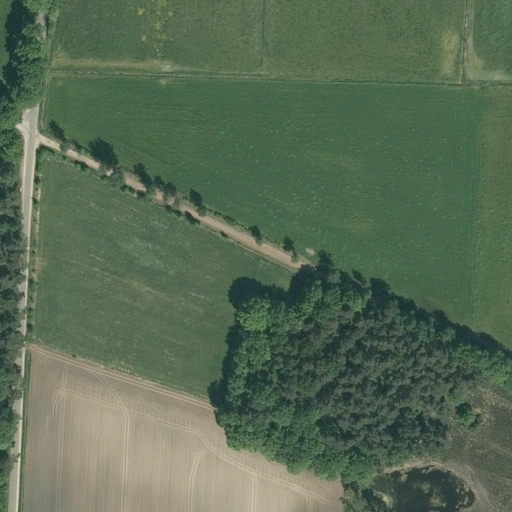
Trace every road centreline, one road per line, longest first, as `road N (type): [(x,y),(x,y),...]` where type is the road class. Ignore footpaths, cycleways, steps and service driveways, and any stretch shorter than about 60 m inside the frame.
road 1 (track): [(511,367),(32,130)]
road 2 (unclassified): [(8,511),(32,130)]
road 3 (unclassified): [(32,130),(44,0)]
